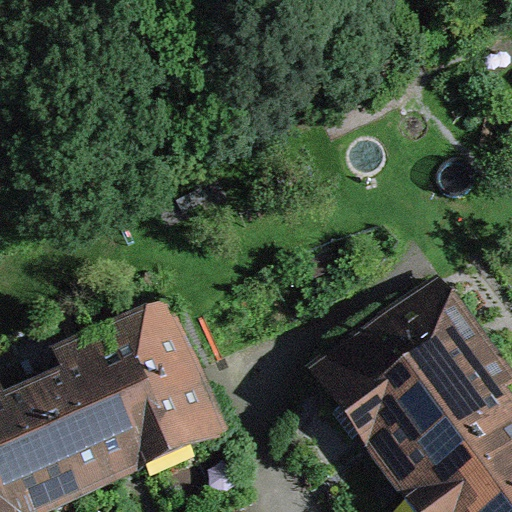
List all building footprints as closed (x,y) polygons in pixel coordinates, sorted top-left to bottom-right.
[(434,292),(320,376),(364,434),(477,351),(434,292)] [(222,436),(168,314),(99,344),(152,466),(222,436)] [(152,466),(99,344),(29,374),(82,497),(152,466)] [(511,398),(477,351),(364,434),(407,493),(511,416),(511,398)] [(46,511),(82,497),(29,374),(0,386),(0,499),(5,511),(46,511)] [(511,416),(407,493),(420,511),(505,511),(511,507),(511,416)]
